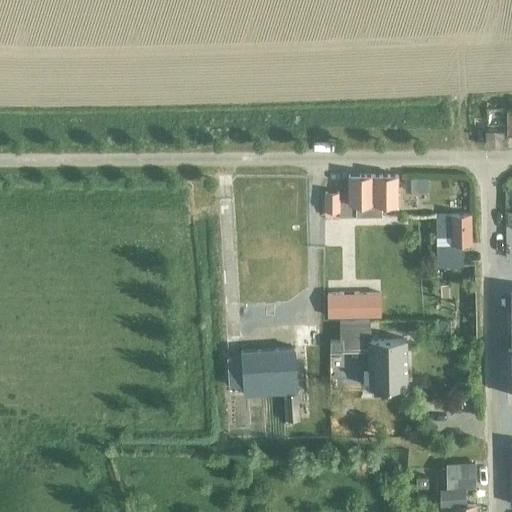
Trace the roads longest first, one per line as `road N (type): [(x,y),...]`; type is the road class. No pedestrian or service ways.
road 1 (unclassified): [(486,159),(0,160)]
road 2 (unclassified): [(495,511),(486,159)]
